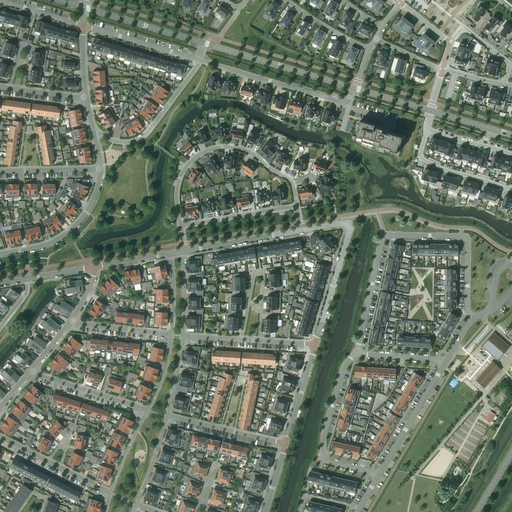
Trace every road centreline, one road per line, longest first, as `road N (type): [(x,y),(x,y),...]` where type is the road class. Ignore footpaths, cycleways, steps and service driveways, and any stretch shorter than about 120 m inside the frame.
road 1 (residential): [(356,354),(385,235),(467,239),(467,311),(475,319)]
road 2 (residential): [(181,226),(181,174),(207,150),(243,149),(293,183)]
road 3 (residential): [(378,476),(321,457),(345,363),(356,354)]
road 4 (residential): [(351,87),(340,103),(199,60)]
road 5 (tertiary): [(204,43),(351,87)]
road 6 (residential): [(0,254),(45,246),(69,231),(87,210),(101,166)]
road 7 (residential): [(95,136),(132,142),(147,134),(199,60)]
road 8 (residential): [(378,476),(445,363)]
road 9 (tertiary): [(82,7),(204,43)]
road 10 (residential): [(315,345),(346,223)]
road 11 (residential): [(148,411),(31,371)]
road 12 (residential): [(428,129),(423,160),(511,187)]
road 13 (residential): [(199,60),(82,25)]
road 14 (residential): [(285,444),(168,416)]
